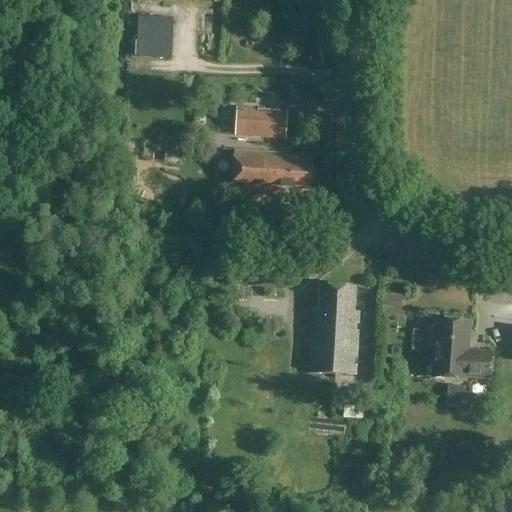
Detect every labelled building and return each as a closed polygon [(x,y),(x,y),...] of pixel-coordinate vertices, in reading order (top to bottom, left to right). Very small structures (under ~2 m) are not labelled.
[(286,139),(287,114),(237,110),(236,136),(286,139)] [(310,194),(312,158),(283,157),(283,153),(234,151),(232,191),(276,193),(276,192),(310,194)] [(279,291),(282,266),(233,261),(231,286),(279,291)] [(298,286),(299,266),(286,265),(285,285),(298,286)] [(359,324),(360,313),(353,313),(355,287),(319,285),(318,317),(312,316),(309,374),(357,377),(358,368),(354,368),(355,361),(358,361),(359,332),(355,332),(356,324),(359,324)] [(385,295),(383,317),(401,318),(403,296),(385,295)] [(466,378),(491,380),(492,354),(468,352),(469,323),(435,320),(432,378),(466,381),(466,378)]
